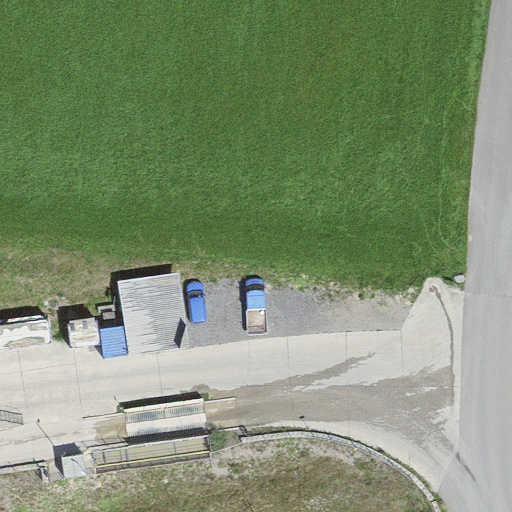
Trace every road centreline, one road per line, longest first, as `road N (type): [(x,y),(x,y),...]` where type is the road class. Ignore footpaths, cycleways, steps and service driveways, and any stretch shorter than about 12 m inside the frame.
road 1 (track): [(491,337),(0,413)]
road 2 (track): [(495,511),(491,293),(511,123)]
